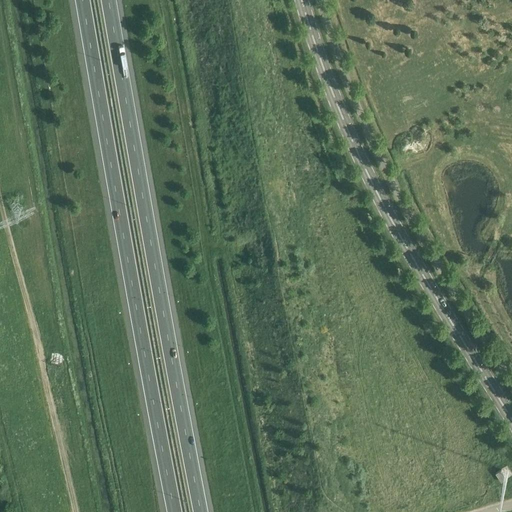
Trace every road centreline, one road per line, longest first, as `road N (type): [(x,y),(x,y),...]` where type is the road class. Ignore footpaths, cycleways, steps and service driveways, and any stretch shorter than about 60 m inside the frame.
road 1 (motorway): [(82,0),(175,511)]
road 2 (motorway): [(200,511),(108,0)]
road 3 (tertiary): [(511,416),(391,214),(312,41),(302,0)]
road 4 (track): [(75,511),(0,205)]
